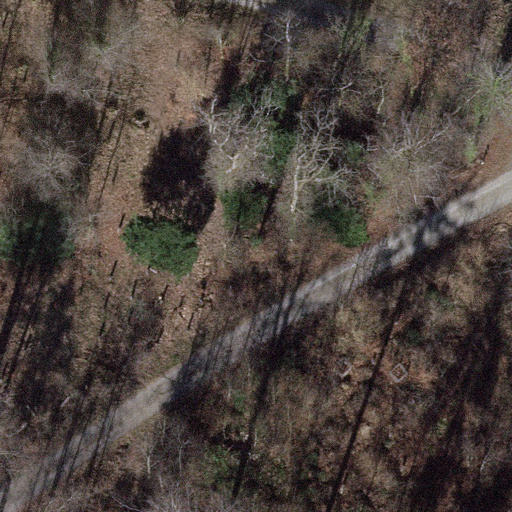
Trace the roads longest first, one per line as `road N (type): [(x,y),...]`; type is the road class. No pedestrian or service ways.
road 1 (track): [(20,511),(511,190)]
road 2 (track): [(293,0),(511,90)]
